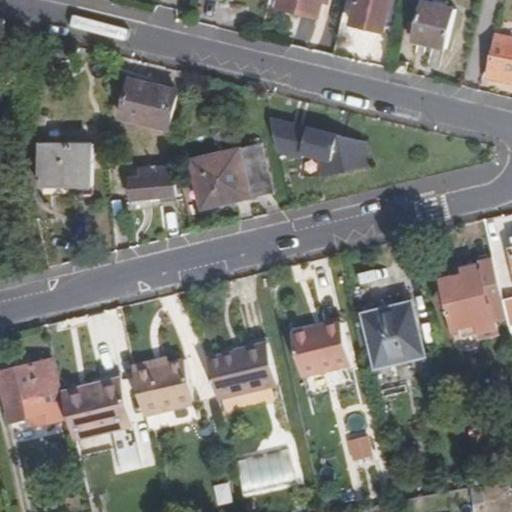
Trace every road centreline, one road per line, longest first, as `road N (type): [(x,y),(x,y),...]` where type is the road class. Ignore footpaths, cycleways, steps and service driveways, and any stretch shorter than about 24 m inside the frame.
road 1 (residential): [(511,128),(0,6)]
road 2 (residential): [(511,187),(0,308)]
